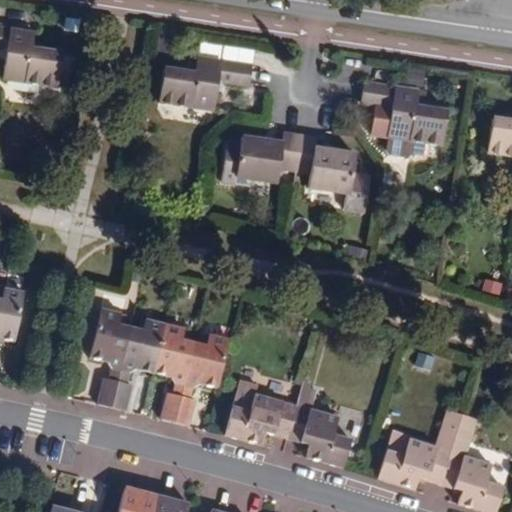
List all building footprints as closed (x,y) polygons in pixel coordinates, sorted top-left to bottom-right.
[(34,28),(0,23),(0,44),(8,46),(4,75),(60,83),(65,50),(32,46),(34,28)] [(195,70),(163,66),(158,100),(213,107),(218,78),(250,82),(253,61),(197,53),(195,70)] [(419,87),(364,79),(360,99),(392,103),(388,133),(389,133),(387,146),(391,151),(408,154),(410,155),(414,152),(415,149),(426,151),(428,138),(444,140),(450,107),(417,103),(419,87)] [(511,119),(491,116),(486,149),(511,153),(511,119)] [(283,133),(281,142),(240,136),(239,141),(226,139),(219,180),(233,182),(234,175),(249,177),(274,181),(277,167),(294,170),(300,135),(283,133)] [(300,135),(294,170),(311,173),(308,190),(351,195),(348,210),(366,213),(370,178),(354,175),(357,153),(315,147),(317,138),(300,135)] [(234,175),(233,182),(248,183),(249,177),(234,175)] [(0,299),(0,335),(15,338),(24,291),(5,287),(2,300),(0,299)] [(93,401),(109,405),(128,328),(114,324),(118,312),(98,307),(86,353),(105,357),(105,361),(108,365),(106,375),(100,373),(93,401)] [(128,328),(109,405),(120,408),(128,380),(123,379),(125,370),(130,368),(131,364),(151,370),(163,324),(143,318),(140,331),(128,328)] [(157,417),(170,420),(190,343),(177,340),(180,329),(163,324),(151,370),(168,374),(168,376),(172,381),(169,391),(164,389),(157,417)] [(190,343),(170,420),(184,424),(191,397),(186,396),(189,386),(194,385),(195,381),(215,386),(227,340),(207,335),(204,347),(190,343)] [(309,388),(312,380),(302,377),(300,385),(309,388)] [(253,391),(256,392),(257,386),(237,381),(230,406),(245,411),(250,407),(253,391)] [(294,404),(285,437),(307,444),(303,457),(342,468),(349,441),(334,437),(332,432),(336,416),(311,409),(316,389),(309,388),(300,385),(294,404)] [(285,437),(294,404),(256,392),(253,391),(250,407),(245,411),(230,406),(222,434),(259,445),(262,431),(285,437)] [(415,476),(438,483),(449,451),(407,437),(403,454),(397,457),(383,451),(374,478),(411,490),(415,476)] [(449,451),(438,483),(460,491),(455,504),(480,511),(493,511),(501,490),(485,485),(484,480),(490,464),(449,451)] [(115,511),(151,511),(157,491),(123,483),(115,511)] [(184,511),(188,500),(157,491),(151,511),(184,511)] [(80,511),(81,509),(50,501),(47,511),(80,511)]
